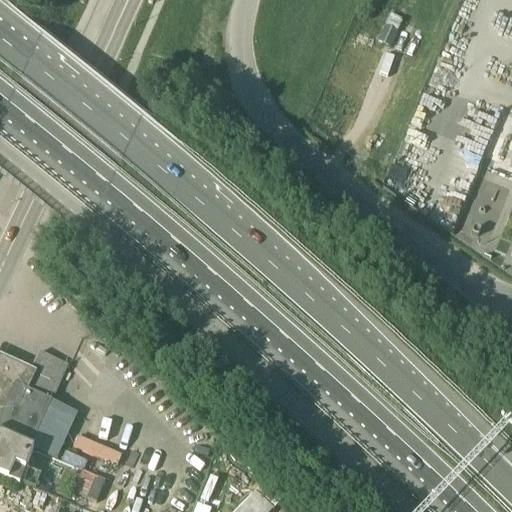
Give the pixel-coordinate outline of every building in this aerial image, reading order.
[(493,170),(496,162),(511,167),(511,109),(503,106),(481,166),(493,170)] [(495,220),(476,213),(482,197),(469,193),(455,234),(487,245),(495,220)] [(0,424),(9,405),(6,404),(14,387),(22,390),(32,367),(0,352),(0,424)] [(0,481),(15,487),(31,452),(27,451),(65,366),(38,354),(32,367),(22,390),(14,387),(6,404),(9,405),(0,424),(0,481)] [(77,472),(70,494),(89,500),(96,479),(77,472)] [(256,492),(234,511),(272,511),(274,511),(256,492)]
